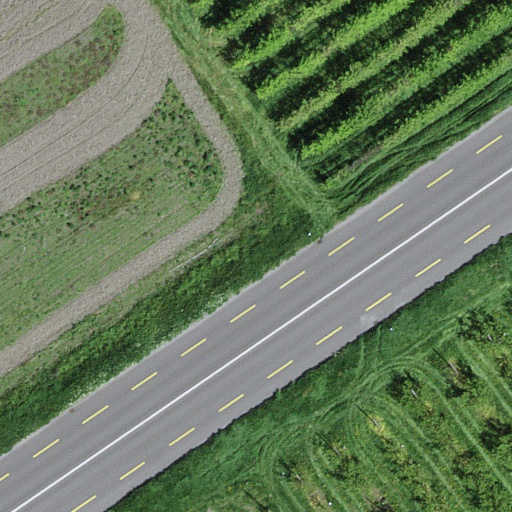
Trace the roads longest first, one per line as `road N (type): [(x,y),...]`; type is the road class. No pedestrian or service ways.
road 1 (primary): [(511,144),(0,496)]
road 2 (primary): [(24,511),(511,166)]
